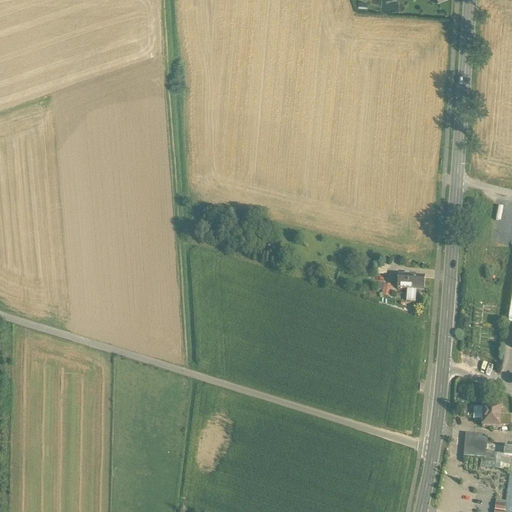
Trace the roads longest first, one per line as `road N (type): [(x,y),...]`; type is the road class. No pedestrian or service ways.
road 1 (residential): [(0,319),(432,451)]
road 2 (track): [(192,377),(168,0)]
road 3 (primary): [(442,368),(470,0)]
